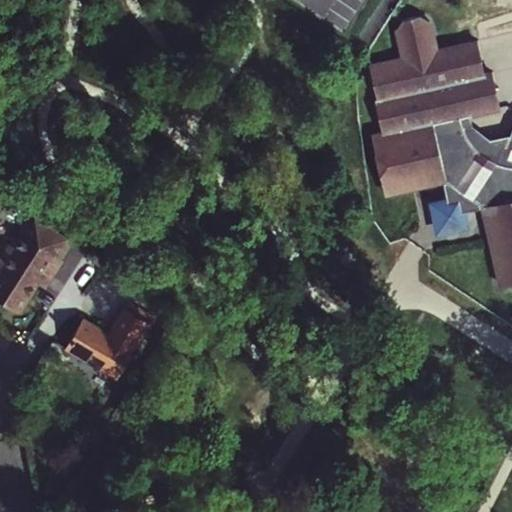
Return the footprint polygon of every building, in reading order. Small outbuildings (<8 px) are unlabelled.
[(493,285),(502,291),(511,289),(511,170),(502,169),(495,167),(492,165),(488,164),(483,162),(480,160),(475,157),(473,156),(466,149),(459,140),(454,132),(446,133),(444,122),(461,118),(493,110),(484,75),(478,74),(469,43),(428,52),(422,23),(412,16),(394,20),(388,29),(394,61),(359,68),(366,99),(364,103),(372,137),(361,138),(372,188),(387,196),(435,185),(449,193),(451,204),(465,202),(475,210),(476,212),(493,285)] [(502,169),(511,170),(511,117),(510,119),(504,137),(481,142),(464,131),(461,118),(444,122),(446,133),(454,132),(459,140),(466,149),(473,156),(475,157),(480,160),(483,162),(488,164),(492,165),(495,167),(502,169)] [(449,193),(435,185),(439,202),(419,207),(427,241),(463,233),(459,215),(476,212),(475,210),(465,202),(451,204),(449,193)] [(73,243),(32,213),(12,245),(9,243),(0,257),(0,298),(21,312),(39,283),(46,287),(58,268),(57,267),(73,243)] [(109,332),(83,316),(65,344),(99,366),(100,365),(116,375),(150,322),(126,307),(109,332)]
